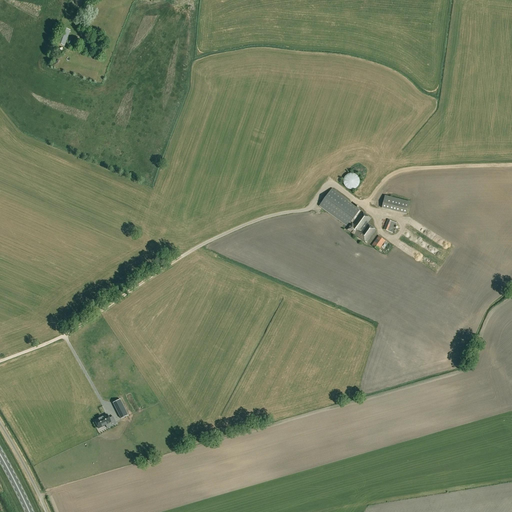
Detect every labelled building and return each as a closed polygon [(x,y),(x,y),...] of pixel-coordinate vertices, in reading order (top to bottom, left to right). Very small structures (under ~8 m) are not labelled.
[(62,27),(56,42),(64,45),(69,30),(62,27)] [(360,181),(359,179),(359,178),(358,176),(356,174),(355,174),(353,174),(350,174),(349,174),(347,175),(346,176),(344,178),(344,179),(343,180),(343,182),(344,184),(344,185),(345,187),(346,188),(349,190),(350,190),(352,190),(353,190),(356,189),(357,188),(358,187),(358,186),(359,184),(360,183),(360,181)] [(367,224),(371,218),(348,202),(349,200),(333,189),(319,208),(346,228),(348,225),(349,226),(347,229),(365,243),(375,230),(367,224)] [(382,208),(385,209),(407,215),(410,202),(385,196),(382,208)] [(397,224),(388,220),(383,229),(393,233),(397,224)] [(379,236),(372,246),(378,250),(385,241),(379,236)] [(451,251),(454,245),(445,240),(442,246),(451,251)] [(113,403),(121,419),(128,415),(120,399),(113,403)] [(107,414),(94,420),(99,429),(106,425),(107,428),(113,426),(116,424),(113,417),(109,418),(107,414)]
